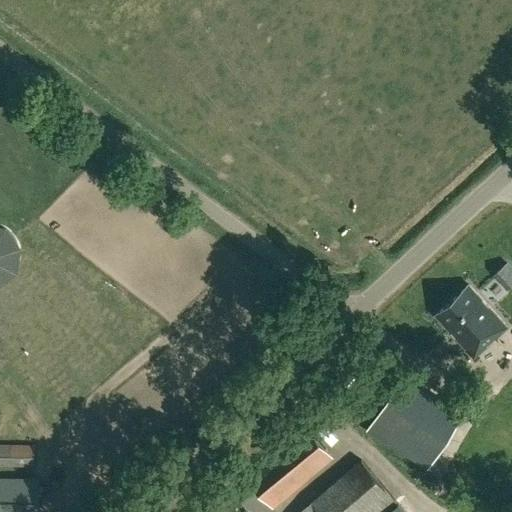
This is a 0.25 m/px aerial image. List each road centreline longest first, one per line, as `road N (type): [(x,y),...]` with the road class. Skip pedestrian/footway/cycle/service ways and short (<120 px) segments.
road 1 (unclassified): [(351,318),(0,51)]
road 2 (unclassified): [(138,511),(351,318)]
road 3 (unclassified): [(351,318),(511,172)]
